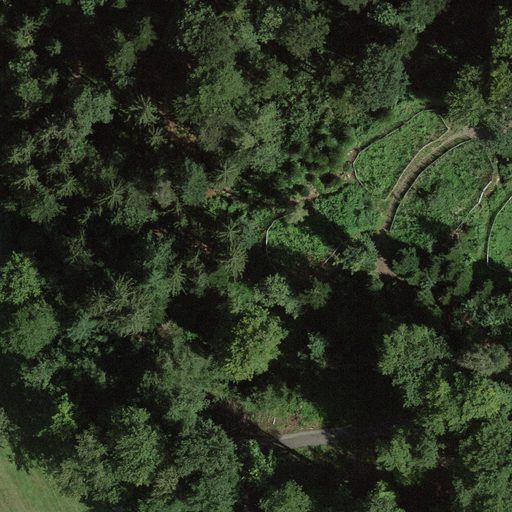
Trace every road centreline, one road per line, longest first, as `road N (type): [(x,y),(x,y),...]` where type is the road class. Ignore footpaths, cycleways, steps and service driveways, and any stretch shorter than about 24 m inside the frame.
road 1 (track): [(511,379),(229,511)]
road 2 (residential): [(0,235),(21,308),(129,511)]
